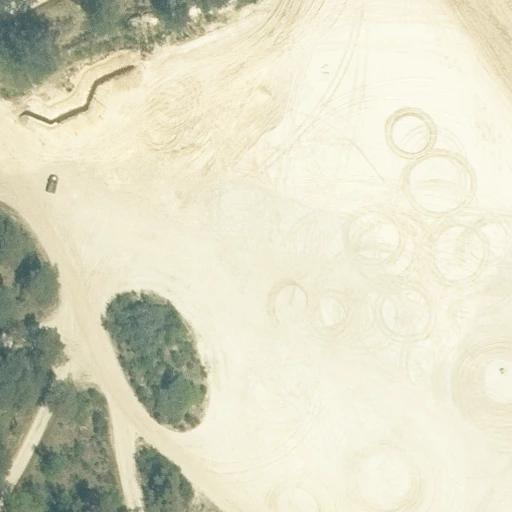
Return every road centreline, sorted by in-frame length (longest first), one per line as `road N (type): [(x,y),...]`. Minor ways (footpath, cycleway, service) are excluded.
road 1 (track): [(0,183),(64,167),(305,0)]
road 2 (track): [(89,336),(53,249),(0,164)]
road 3 (track): [(137,511),(122,408),(89,336)]
road 4 (track): [(97,353),(57,388),(0,496)]
road 5 (track): [(236,511),(122,408)]
